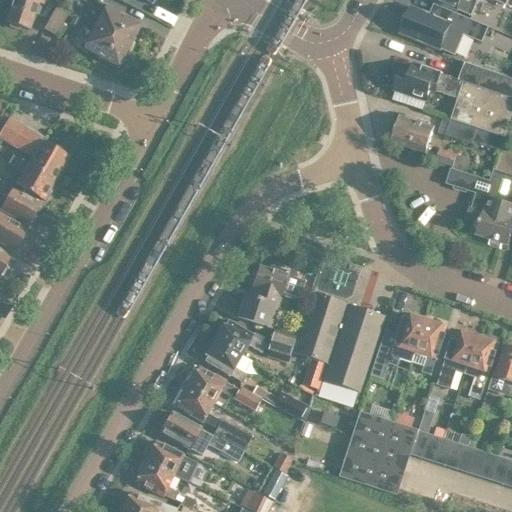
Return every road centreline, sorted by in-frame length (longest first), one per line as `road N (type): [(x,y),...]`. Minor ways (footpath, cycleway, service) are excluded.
road 1 (residential): [(63,511),(242,212),(284,181),(355,158)]
road 2 (residential): [(0,387),(152,119)]
road 3 (residential): [(511,303),(401,260),(378,227),(355,158)]
road 4 (residential): [(152,119),(0,64)]
road 5 (residential): [(152,119),(204,24),(227,5)]
road 6 (residential): [(355,158),(327,41)]
